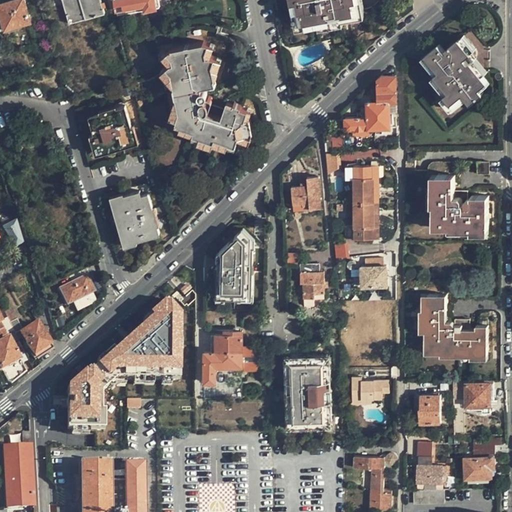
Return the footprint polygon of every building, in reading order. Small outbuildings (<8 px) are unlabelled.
[(6,0),(1,2),(7,23),(19,19),(21,23),(32,20),(26,0),(6,0)] [(106,12),(102,0),(64,0),(71,21),(106,12)] [(145,3),(146,8),(157,6),(156,0),(116,0),(118,7),(118,8),(145,3)] [(290,0),(291,2),(297,1),(301,22),(317,19),(318,23),(342,18),(341,15),(359,11),(357,0),(290,0)] [(297,1),(291,2),(296,29),(318,25),(319,29),(343,25),(342,21),(366,16),(362,0),(357,0),(359,11),(341,15),(342,18),(318,23),(317,19),(301,22),(297,1)] [(119,13),(146,8),(145,3),(118,8),(119,13)] [(5,28),(21,23),(19,19),(7,23),(4,24),(5,28)] [(440,43),(421,58),(435,74),(430,77),(445,95),(440,98),(451,111),(466,98),(471,104),(483,94),(481,91),(489,84),(482,76),(488,71),(490,46),(473,25),(445,49),(440,43)] [(180,110),(177,121),(182,123),(195,128),(195,131),(215,138),(216,135),(237,142),(241,132),(252,136),(255,129),(251,117),(247,116),(250,107),(243,105),(243,103),(238,101),(237,103),(229,100),(226,106),(212,101),(213,95),(210,93),(208,93),(207,89),(206,88),(202,87),(202,86),(204,85),(205,84),(213,83),(213,78),(216,77),(213,61),(215,55),(208,52),(207,48),(209,42),(204,40),(173,45),(167,51),(174,59),(168,65),(172,69),(175,84),(179,84),(181,94),(177,97),(180,110)] [(335,130),(355,129),(371,128),(391,127),(391,111),(398,110),(397,74),(381,75),(378,78),(379,101),(368,101),(368,117),(336,118),(335,130)] [(95,136),(98,147),(112,143),(113,145),(138,138),(135,125),(132,126),(127,104),(91,114),(97,135),(95,136)] [(42,156),(53,153),(50,140),(39,143),(42,156)] [(341,166),(340,151),(327,152),(329,173),(341,166)] [(36,172),(42,170),(40,162),(33,163),(36,172)] [(355,179),(355,201),(380,201),(379,165),(347,165),(347,179),(355,179)] [(42,170),(36,172),(20,177),(26,197),(33,196),(34,201),(48,197),(46,192),(53,190),(47,169),(42,170)] [(490,195),(473,194),(473,197),(473,206),(452,205),(451,191),(456,191),(456,174),(439,173),(438,205),(435,205),(435,222),(451,222),(451,225),(473,225),(473,228),(490,228),(490,195)] [(308,176),(309,183),(292,184),(294,203),(304,203),(304,205),(310,205),(311,207),(322,207),(319,176),(308,176)] [(142,194),(141,190),(126,194),(118,196),(120,207),(118,207),(125,233),(127,232),(130,240),(160,232),(149,192),(142,194)] [(380,238),(380,201),(355,201),(356,225),(347,225),(348,238),(380,238)] [(15,221),(4,227),(14,249),(23,244),(15,221)] [(219,241),(218,298),(253,299),(254,229),(235,229),(235,241),(219,241)] [(349,242),(336,244),(338,254),(351,253),(349,242)] [(389,285),(388,257),(366,258),(367,265),(363,265),(363,285),(389,285)] [(301,263),(301,271),(321,271),(321,263),(301,263)] [(321,271),(301,271),(301,281),(302,282),(305,282),(305,296),(316,296),(316,292),(325,292),(325,286),(328,286),(328,281),(324,281),(324,271),(321,271)] [(88,276),(61,290),(68,305),(95,292),(88,276)] [(447,294),(429,294),(429,309),(427,309),(426,347),(443,347),(443,350),(473,350),(473,353),(489,353),(489,325),(478,324),(478,332),(443,332),(444,309),(447,309),(447,294)] [(38,323),(21,335),(35,357),(52,345),(44,332),(49,328),(41,304),(31,311),(38,323)] [(182,325),(183,325),(183,314),(185,314),(185,304),(173,304),(173,314),(166,314),(165,325),(168,325),(168,330),(182,328),(182,325)] [(141,307),(141,306),(123,322),(123,356),(136,356),(136,353),(144,354),(143,361),(148,362),(148,370),(155,370),(155,341),(144,341),(143,307),(141,307)] [(7,307),(2,309),(10,324),(15,321),(7,307)] [(17,320),(15,321),(10,324),(14,332),(15,334),(22,330),(17,320)] [(168,344),(186,345),(186,328),(182,328),(168,330),(168,344)] [(217,367),(243,366),(244,345),(243,329),(226,328),(225,333),(216,332),(216,351),(206,351),(205,382),(217,381),(217,367)] [(11,344),(19,340),(15,334),(14,332),(7,335),(0,339),(0,369),(7,382),(13,383),(26,371),(18,356),(22,354),(19,349),(15,350),(11,344)] [(243,371),(249,371),(261,371),(261,346),(244,345),(243,366),(243,371)] [(104,352),(105,356),(96,357),(98,376),(107,375),(107,376),(118,375),(115,351),(104,352)] [(196,352),(187,352),(187,371),(196,371),(196,352)] [(331,354),(291,355),(292,361),(325,359),(326,379),(332,379),(331,354)] [(333,401),(327,402),(328,422),(295,423),(292,361),(291,355),(286,356),(288,429),(334,427),(333,401)] [(328,422),(327,402),(326,379),(325,359),(292,361),(295,423),(328,422)] [(186,404),(188,404),(196,404),(196,371),(187,371),(186,404)] [(247,381),(261,381),(261,371),(249,371),(247,381)] [(364,376),(354,376),(354,396),(365,396),(365,399),(374,399),(385,399),(384,392),(392,392),(392,380),(364,380),(364,376)] [(467,406),(491,405),(492,381),(466,381),(467,406)] [(442,422),(442,393),(422,393),(422,407),(421,407),(421,421),(442,422)] [(365,396),(354,396),(355,404),(374,404),(374,399),(365,399),(365,396)] [(128,400),(128,408),(141,407),(141,400),(128,400)] [(264,420),(265,402),(206,400),(205,420),(264,420)] [(123,429),(122,406),(102,406),(102,429),(123,429)] [(503,443),(503,437),(473,437),(474,453),(496,453),(496,443),(503,443)] [(297,441),(286,441),(287,450),(298,450),(297,441)] [(34,505),(31,446),(4,448),(7,507),(34,505)] [(385,487),(385,455),(356,454),(356,466),(372,467),(370,511),(391,511),(393,488),(385,487)] [(496,467),(495,455),(465,455),(466,477),(494,477),(493,467),(496,467)] [(111,511),(111,483),(110,462),(81,463),(81,511),(111,511)] [(146,511),(146,465),(125,465),(125,483),(125,511),(146,511)] [(445,465),(417,465),(417,482),(442,483),(442,481),(444,482),(445,481),(446,480),(447,479),(447,477),(447,476),(445,474),(445,465)] [(111,511),(125,511),(125,483),(111,483),(111,511)] [(445,503),(445,489),(437,489),(414,489),(414,503),(445,503)]
